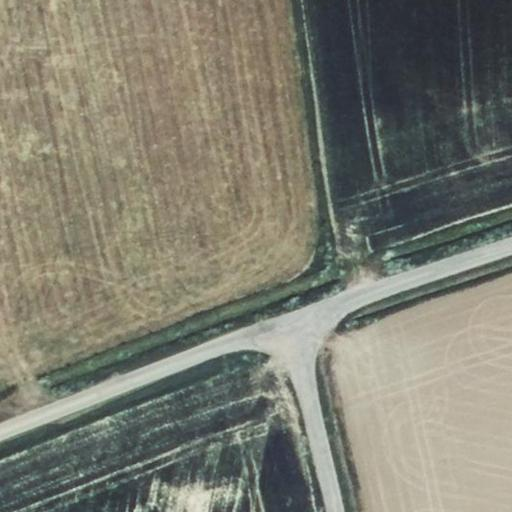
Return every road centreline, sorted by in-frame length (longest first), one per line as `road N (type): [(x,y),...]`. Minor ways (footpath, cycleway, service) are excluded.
road 1 (unclassified): [(0,432),(291,322)]
road 2 (unclassified): [(291,322),(511,247)]
road 3 (unclassified): [(291,322),(334,511)]
